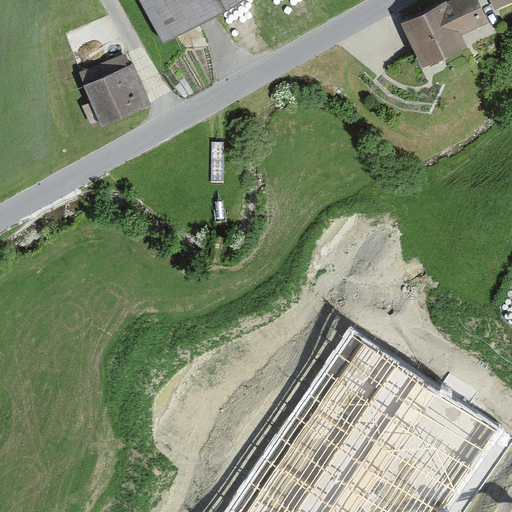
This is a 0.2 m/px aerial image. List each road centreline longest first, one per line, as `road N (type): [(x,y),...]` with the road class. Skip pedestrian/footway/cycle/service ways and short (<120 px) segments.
road 1 (unclassified): [(396,0),(0,219)]
road 2 (track): [(108,0),(175,122)]
